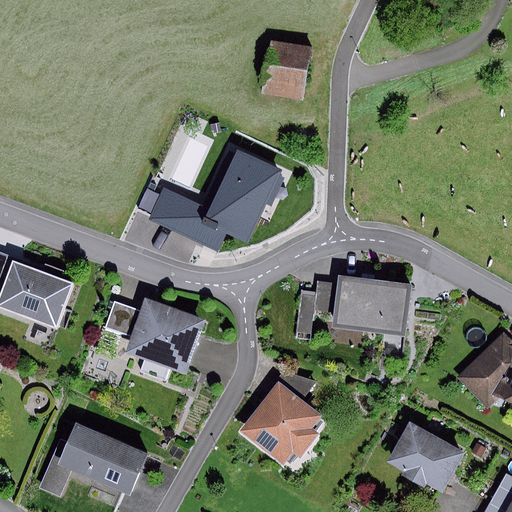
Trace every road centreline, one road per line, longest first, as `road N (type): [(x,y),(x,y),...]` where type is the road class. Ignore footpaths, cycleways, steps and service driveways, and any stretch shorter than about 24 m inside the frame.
road 1 (residential): [(0,212),(188,280),(240,287)]
road 2 (residential): [(240,287),(247,362),(166,511)]
road 3 (residential): [(338,239),(410,250),(511,303)]
road 4 (unclassified): [(338,239),(341,79)]
